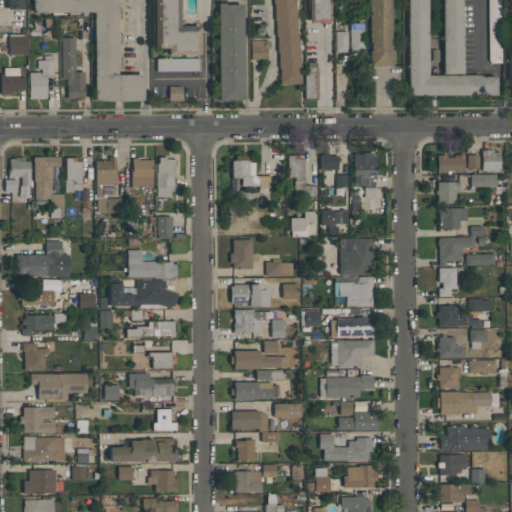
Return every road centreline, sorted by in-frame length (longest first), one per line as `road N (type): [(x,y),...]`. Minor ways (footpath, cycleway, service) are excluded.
road 1 (residential): [(0,127),(511,124)]
road 2 (residential): [(202,124),(206,511)]
road 3 (residential): [(406,126),(409,511)]
